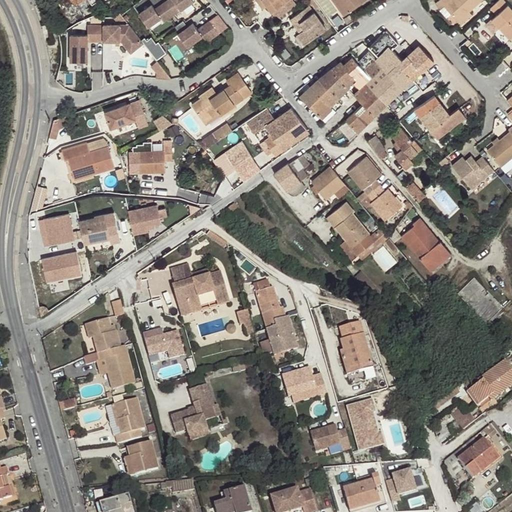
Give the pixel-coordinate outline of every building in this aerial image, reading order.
[(82,0),(77,4),(82,11),(99,0),(82,0)] [(192,3),(194,1),(193,0),(168,0),(167,1),(175,14),(184,9),(192,3)] [(268,6),(277,20),(289,11),(283,5),(290,0),(256,0),(260,5),(264,2),(268,6)] [(332,0),(344,16),(362,4),(359,0),(332,0)] [(444,5),(459,22),(470,12),(482,0),(439,0),(435,3),(441,9),(444,5)] [(511,8),(504,0),(499,0),(490,8),(496,15),(491,20),(501,31),(509,40),(511,37),(511,8)] [(164,21),(175,14),(167,1),(155,8),(152,4),(139,13),(148,26),(161,17),(164,21)] [(290,19),(295,26),(299,23),(304,30),(300,33),(296,36),(304,45),(326,29),(309,6),(290,19)] [(470,12),(459,22),(462,24),(472,15),(470,12)] [(501,31),(491,20),(488,22),(498,34),(501,31)] [(206,42),(219,34),(210,21),(198,30),(193,23),(178,34),(187,47),(202,36),(206,42)] [(299,23),(295,26),(300,33),(304,30),(299,23)] [(104,41),(104,25),(88,25),(89,35),(72,35),(72,62),(88,62),(88,42),(104,41)] [(131,53),(144,43),(130,25),(104,25),(104,41),(116,41),(120,41),(122,41),(131,53)] [(387,31),(368,48),(378,57),(389,46),(392,49),(399,44),(387,31)] [(390,73),(404,88),(434,61),(419,45),(403,61),(390,73)] [(378,57),(376,58),(375,59),(383,67),(390,73),(403,61),(397,55),(392,49),(389,46),(378,57)] [(341,62),(331,69),(344,82),(349,87),(354,82),(360,89),(366,83),(383,67),(375,59),(376,58),(369,51),(360,59),(368,66),(364,70),(352,57),(344,65),(341,62)] [(374,90),(376,92),(387,104),(404,88),(390,73),(383,67),(366,83),(374,90)] [(344,82),(331,69),(319,79),(328,87),(340,98),(349,87),(344,82)] [(192,104),(203,121),(218,110),(221,114),(223,117),(237,107),(235,105),(244,99),(238,90),(247,85),(239,73),(226,81),(229,86),(217,94),(212,87),(199,96),(201,99),(192,104)] [(328,87),(319,79),(311,86),(320,96),(331,106),(336,100),(340,98),(328,87)] [(354,95),(361,103),(374,90),(366,83),(360,89),(356,94),(354,95)] [(253,93),(247,85),(238,90),(244,99),(253,93)] [(300,96),(322,119),(332,109),(331,106),(320,96),(311,86),(300,96)] [(376,92),(363,104),(375,116),(387,104),(376,92)] [(435,95),(421,106),(415,110),(436,138),(446,130),(448,133),(467,119),(459,108),(450,115),(441,102),(435,95)] [(159,96),(156,101),(162,105),(165,100),(159,96)] [(292,108),(280,99),(268,107),(262,111),(271,122),(266,125),(272,135),(283,150),(309,132),(297,115),(292,108)] [(363,104),(355,112),(347,120),(359,133),(361,130),(375,116),(363,104)] [(136,122),(130,106),(105,114),(110,130),(136,122)] [(326,122),(336,113),(334,110),(332,109),(322,119),(326,122)] [(218,110),(203,121),(206,125),(221,114),(218,110)] [(57,119),(54,120),(50,137),(57,139),(60,129),(68,127),(67,116),(57,119)] [(155,120),(161,129),(167,125),(161,117),(155,120)] [(219,140),(233,131),(227,122),(213,132),(219,140)] [(511,126),(508,130),(510,132),(487,150),(502,168),(511,160),(511,126)] [(401,127),(392,135),(397,142),(393,144),(399,151),(395,155),(406,168),(414,162),(410,158),(423,149),(414,139),(412,141),(401,127)] [(203,140),(208,147),(217,142),(219,140),(213,132),(203,140)] [(208,147),(207,149),(228,178),(231,174),(233,172),(235,170),(242,166),(261,154),(258,151),(269,144),(265,139),(263,141),(257,132),(225,153),(217,142),(208,147)] [(231,174),(228,178),(234,186),(277,157),(276,155),(283,150),(272,135),(265,139),(269,144),(258,151),(261,154),(242,166),(235,170),(233,172),(231,174)] [(376,136),(368,141),(374,149),(376,152),(379,156),(381,159),(388,155),(376,136)] [(68,159),(73,175),(90,169),(92,175),(115,168),(108,146),(90,152),(87,143),(63,150),(65,160),(68,159)] [(310,164),(304,154),(289,165),(301,181),(309,176),(304,169),(310,165),(310,164)] [(470,166),(476,161),(472,155),(465,160),(470,166)] [(165,156),(139,158),(141,180),(167,177),(165,156)] [(366,156),(348,172),(364,191),(357,197),(367,208),(372,204),(385,220),(402,206),(388,189),(386,191),(376,179),(382,175),(366,156)] [(494,171),(482,156),(476,161),(470,166),(465,160),(463,156),(452,165),(472,189),(494,171)] [(436,164),(439,168),(449,161),(446,157),(436,164)] [(511,167),(511,160),(502,168),(506,172),(511,167)] [(274,174),(287,191),(301,181),(289,165),(289,163),(274,174)] [(334,170),(331,167),(312,182),(315,185),(320,192),(326,199),(334,193),(345,183),(334,170)] [(90,169),(73,175),(75,180),(92,175),(90,169)] [(301,181),(287,191),(295,196),(306,188),(301,181)] [(418,200),(419,202),(426,196),(414,182),(407,188),(411,192),(418,200)] [(350,190),(345,183),(334,193),(339,199),(350,190)] [(320,192),(315,185),(311,188),(317,195),(320,192)] [(404,203),(410,210),(413,206),(408,200),(404,203)] [(346,202),(327,217),(352,248),(369,234),(352,213),(354,211),(346,202)] [(235,204),(226,211),(236,223),(245,216),(235,204)] [(159,208),(128,214),(133,238),(150,235),(149,230),(162,227),(160,219),(168,218),(167,212),(160,213),(159,208)] [(80,221),(84,245),(110,239),(111,244),(121,242),(115,212),(94,217),(95,218),(80,221)] [(71,213),(45,217),(49,243),(75,238),(71,213)] [(432,237),(435,235),(421,217),(413,223),(415,225),(401,236),(428,268),(445,254),(448,258),(453,255),(441,240),(440,241),(438,244),(432,237)] [(371,236),(369,234),(352,248),(361,260),(389,237),(381,227),(371,236)] [(440,241),(435,235),(432,237),(438,244),(440,241)] [(387,269),(397,261),(386,248),(376,256),(387,269)] [(77,252),(42,258),(46,280),(81,273),(77,252)] [(445,254),(428,268),(431,272),(448,258),(445,254)] [(172,270),(177,285),(178,293),(175,293),(181,317),(193,314),(191,307),(202,305),(199,298),(215,293),(218,304),(230,301),(222,273),(215,275),(194,281),(193,275),(190,265),(172,270)] [(213,270),(193,275),(194,281),(215,275),(213,270)] [(372,299),(381,290),(364,272),(355,280),(372,299)] [(255,288),(274,356),(298,349),(289,317),(286,318),(283,308),(280,309),(274,288),(271,289),(268,281),(254,285),(255,288)] [(123,307),(121,301),(112,303),(116,317),(125,315),(123,307)] [(98,354),(121,347),(117,331),(116,331),(113,332),(111,327),(109,319),(85,325),(89,339),(94,337),(98,354)] [(341,352),(347,374),(363,370),(373,367),(360,322),(339,328),(343,340),(341,341),(343,351),(341,352)] [(163,328),(144,333),(150,355),(168,350),(170,357),(183,354),(177,331),(165,334),(163,328)] [(121,347),(98,354),(99,361),(104,360),(112,390),(136,383),(127,351),(134,349),(133,344),(121,347)] [(511,386),(511,370),(506,362),(478,381),(474,376),(463,384),(469,391),(478,404),(479,405),(488,398),(491,402),(511,386)] [(311,367),(282,376),(289,398),(318,390),(311,367)] [(363,370),(347,374),(349,380),(365,375),(363,370)] [(188,411),(188,410),(170,416),(176,434),(187,430),(190,441),(209,435),(205,421),(217,418),(214,407),(215,407),(208,384),(189,391),(194,406),(195,409),(188,411)] [(435,410),(460,392),(457,388),(447,396),(432,406),(435,410)] [(478,404),(469,391),(466,392),(476,406),(478,404)] [(137,398),(113,405),(119,427),(121,434),(115,436),(117,444),(142,437),(141,434),(146,433),(144,428),(145,428),(137,398)] [(373,400),(348,408),(361,450),(386,443),(382,432),(375,434),(369,414),(376,411),(373,400)] [(119,427),(113,405),(110,406),(116,428),(119,427)] [(205,421),(209,435),(225,430),(218,405),(215,407),(214,407),(217,418),(205,421)] [(463,430),(474,421),(467,413),(463,415),(457,407),(449,413),(463,430)] [(339,433),(337,426),(311,434),(316,452),(342,444),(344,450),(351,448),(347,435),(340,437),(339,433)] [(481,440),(477,435),(467,443),(453,454),(457,459),(481,440)] [(484,438),(481,440),(498,461),(500,459),(484,438)] [(481,440),(457,459),(473,480),(498,461),(481,440)] [(127,448),(130,457),(135,475),(159,468),(152,441),(127,448)] [(135,475),(130,457),(124,458),(129,477),(135,475)] [(380,462),(325,467),(327,479),(337,479),(336,472),(383,469),(380,462)] [(7,468),(1,469),(0,469),(0,500),(12,497),(12,496),(10,488),(9,487),(6,488),(2,477),(6,476),(9,475),(7,468)] [(394,480),(386,483),(391,503),(402,500),(401,494),(415,490),(410,471),(393,475),(394,480)] [(343,489),(350,511),(380,501),(376,487),(381,486),(378,474),(372,476),(373,480),(343,489)] [(192,480),(166,482),(167,488),(173,487),(174,493),(195,489),(192,480)] [(144,485),(135,486),(137,494),(145,494),(144,485)] [(235,511),(235,510),(241,508),(241,511),(251,511),(252,511),(245,486),(224,493),(226,500),(214,504),(216,511),(235,511)] [(380,501),(381,504),(386,502),(381,486),(376,487),(380,501)] [(297,488),(271,496),(275,511),(290,511),(303,508),(303,511),(315,511),(317,511),(311,490),(299,494),(297,488)] [(133,511),(129,494),(100,502),(102,511),(133,511)] [(380,501),(350,511),(354,511),(381,504),(380,501)]
